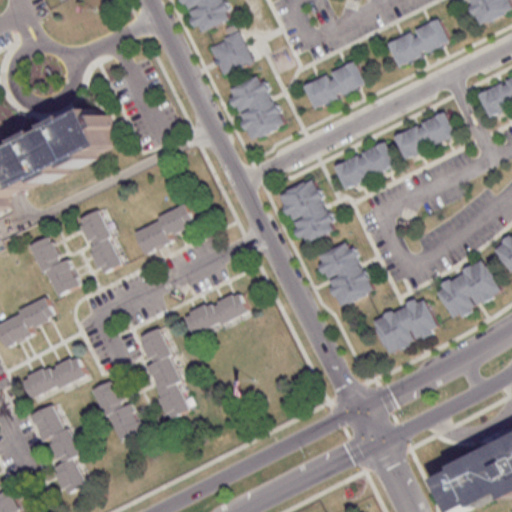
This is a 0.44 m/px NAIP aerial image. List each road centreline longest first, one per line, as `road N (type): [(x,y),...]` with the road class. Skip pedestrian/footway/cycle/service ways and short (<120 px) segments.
road 1 (residential): [(378,442),(148,0)]
road 2 (tertiary): [(511,330),(156,511)]
road 3 (residential): [(242,187),(511,47)]
road 4 (tertiary): [(378,442),(511,372)]
road 5 (tertiary): [(248,511),(378,442)]
